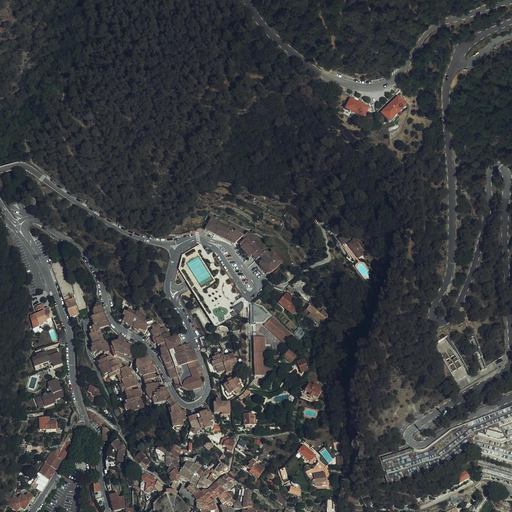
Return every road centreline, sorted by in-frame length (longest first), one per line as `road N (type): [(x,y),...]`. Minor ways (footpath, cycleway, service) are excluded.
road 1 (tertiary): [(511,327),(503,168),(489,174),(470,277),(451,315),(431,315),(450,264),(447,83),(471,40),(511,21)]
road 2 (residential): [(19,228),(38,220),(90,261),(108,316),(142,342),(187,406),(204,399),(206,376),(167,293),(174,246),(114,228),(26,166),(0,169)]
road 3 (tertiary): [(511,0),(444,23),(389,84),(374,88),(305,64),(246,0)]
road 4 (tertiary): [(511,396),(422,442),(409,437),(418,423),(500,376),(511,355)]
road 5 (residential): [(19,228),(64,319),(83,425)]
